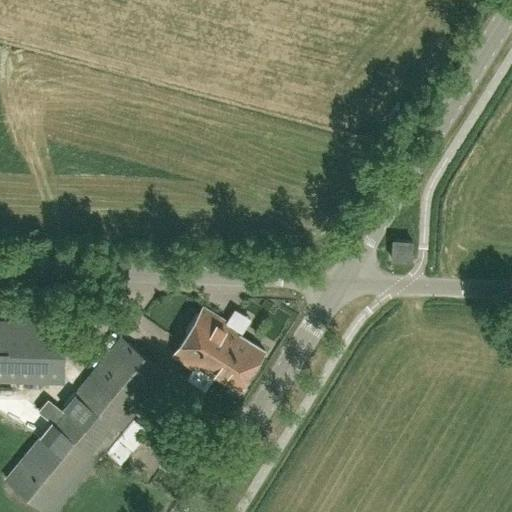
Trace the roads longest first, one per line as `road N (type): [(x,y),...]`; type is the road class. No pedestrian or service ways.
road 1 (unclassified): [(336,286),(0,274)]
road 2 (tertiary): [(336,286),(511,7)]
road 3 (tertiary): [(195,511),(336,286)]
road 4 (unclassified): [(511,291),(336,286)]
